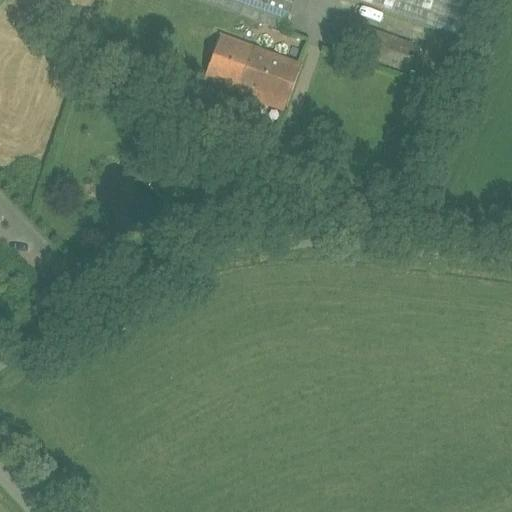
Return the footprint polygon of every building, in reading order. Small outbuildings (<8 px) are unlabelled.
[(201,0),(281,29),(291,0),(201,0)] [(474,0),(349,0),(349,1),(464,35),(474,0)] [(381,14),(378,24),(395,29),(398,18),(381,14)] [(406,74),(416,46),(334,16),(323,43),(406,74)] [(245,97),(262,51),(220,35),(203,81),(245,97)] [(262,51),(245,97),(281,111),(299,66),(262,51)] [(35,254),(35,265),(49,265),(49,254),(35,254)]
